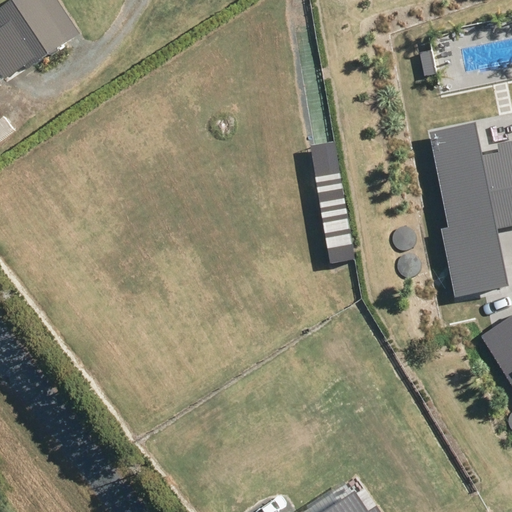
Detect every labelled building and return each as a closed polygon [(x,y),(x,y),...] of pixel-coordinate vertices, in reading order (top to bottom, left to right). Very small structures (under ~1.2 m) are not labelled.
[(0,79),(3,83),(22,70),(24,74),(78,37),(52,0),(18,0),(0,12),(0,79)] [(442,76),(438,48),(419,51),(424,79),(442,76)] [(0,142),(19,128),(9,114),(0,120),(0,142)] [(474,128),(429,136),(448,231),(442,233),(456,301),(506,291),(500,263),(495,233),(511,229),(511,144),(497,148),(499,157),(480,161),(474,128)] [(334,141),(309,145),(328,265),(353,261),(334,141)] [(424,280),(418,229),(393,231),(398,283),(424,280)] [(511,315),(481,336),(511,383),(511,315)] [(511,413),(503,420),(511,432),(511,413)] [(380,511),(376,504),(368,509),(356,490),(321,511),(380,511)]
